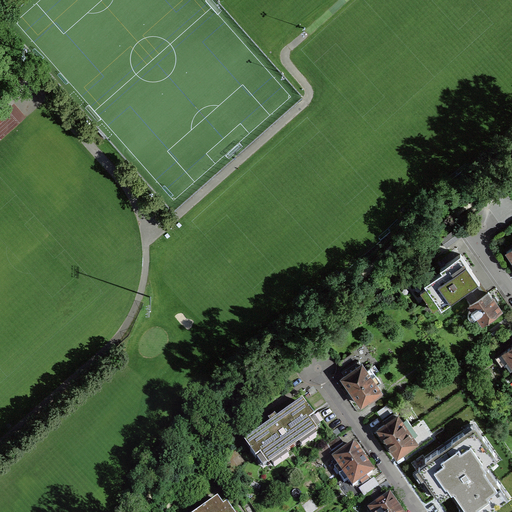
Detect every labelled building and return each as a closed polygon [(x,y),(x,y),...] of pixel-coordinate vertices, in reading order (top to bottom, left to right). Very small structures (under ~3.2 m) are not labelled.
[(480,283),(460,254),(439,268),(443,272),(425,284),(427,287),(420,292),(433,311),(438,307),(440,310),(480,283)] [(488,290),(468,305),(482,326),(503,311),(488,290)] [(511,346),(502,354),(511,367),(511,346)] [(363,364),(340,379),(361,409),(383,393),(363,364)] [(303,397),(241,440),(262,470),(317,431),(309,420),(316,415),(303,397)] [(398,415),(376,430),(397,460),(419,445),(398,415)] [(427,466),(413,475),(420,485),(425,482),(437,499),(446,492),(448,491),(452,497),(454,496),(464,511),(478,511),(479,511),(491,503),(488,500),(501,491),(487,471),(498,463),(474,429),(425,464),(427,466)] [(354,442),(330,458),(352,489),(375,473),(354,442)] [(406,511),(392,492),(368,509),(370,511),(406,511)] [(232,511),(228,505),(223,508),(217,500),(198,511),(232,511)]
